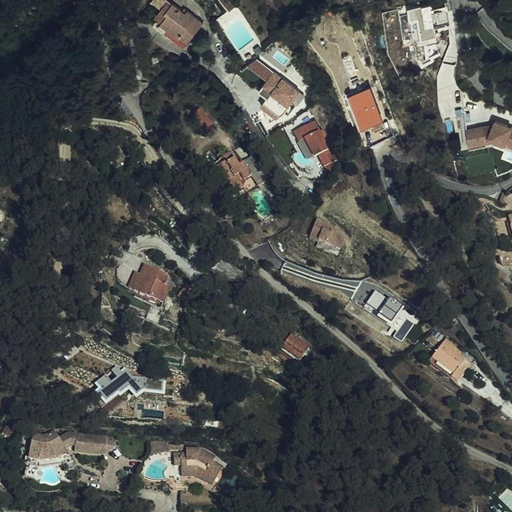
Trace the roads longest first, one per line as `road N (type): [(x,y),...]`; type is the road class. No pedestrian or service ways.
road 1 (unclassified): [(511,386),(400,210),(386,168),(404,156),(446,184),(480,190),(511,181)]
road 2 (unknown): [(108,42),(158,44),(210,72),(300,186)]
road 3 (unknown): [(246,253),(201,269),(146,245),(121,251)]
road 4 (unclassified): [(511,102),(477,80),(456,0)]
